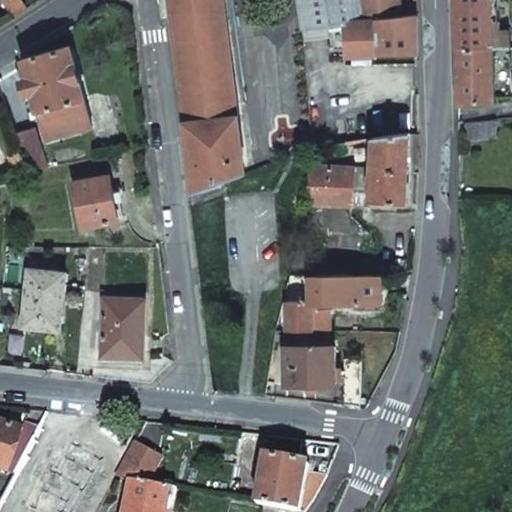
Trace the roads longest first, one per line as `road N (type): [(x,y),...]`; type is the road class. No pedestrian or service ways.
road 1 (residential): [(392,426),(419,347),(438,205),(432,0)]
road 2 (residential): [(147,0),(200,405)]
road 3 (residential): [(0,383),(200,405)]
road 4 (residential): [(200,405),(392,426)]
